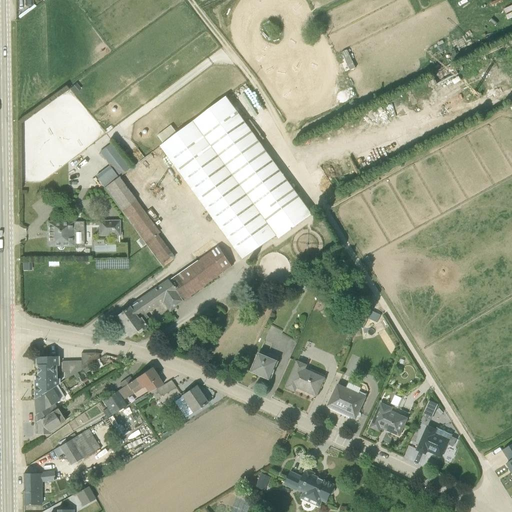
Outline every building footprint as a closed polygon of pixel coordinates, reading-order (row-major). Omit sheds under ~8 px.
[(473,28),(477,37),(487,33),(483,24),(473,28)] [(431,72),(436,79),(455,68),(451,61),(431,72)] [(492,80),(494,88),(511,84),(508,70),(497,72),(499,79),(492,80)] [(311,214),(226,97),(160,145),(159,146),(242,260),(275,236),(278,239),(311,214)] [(130,168),(111,143),(99,152),(111,168),(97,178),(104,188),(119,177),(130,168)] [(163,267),(174,258),(158,235),(159,233),(119,177),(104,188),(163,267)] [(98,221),(98,237),(120,236),(120,220),(98,221)] [(47,223),(48,246),(56,246),(59,250),(60,250),(62,250),(64,247),(74,247),(74,246),(75,246),(77,248),(79,248),(81,246),(84,246),(83,222),(47,223)] [(175,306),(232,267),(216,244),(196,258),(195,259),(196,261),(168,280),(115,318),(128,337),(136,331),(138,333),(147,327),(146,325),(150,321),(145,315),(162,303),(169,313),(176,308),(175,306)] [(251,372),(269,380),(278,358),(270,354),(269,355),(260,352),(259,354),(258,353),(251,372)] [(98,354),(94,353),(81,353),(81,361),(61,362),(62,372),(64,373),(64,380),(98,359),(98,354)] [(58,372),(57,358),(36,358),(36,381),(33,381),(34,399),(57,385),(58,384),(58,380),(54,379),(54,373),(58,372)] [(102,366),(98,360),(93,363),(96,367),(93,369),(95,371),(102,366)] [(297,361),(284,388),(294,393),(296,389),(316,397),(325,378),(305,369),(307,365),(297,361)] [(143,388),(158,378),(151,367),(102,402),(107,409),(102,412),(106,418),(126,406),(123,401),(134,393),(134,394),(143,388)] [(132,381),(129,377),(119,384),(121,388),(132,381)] [(150,392),(155,400),(163,396),(164,398),(167,395),(166,393),(176,388),(171,381),(156,390),(155,390),(155,389),(150,392)] [(337,384),(326,407),(355,420),(356,418),(358,418),(360,417),(361,416),(360,413),(359,413),(366,397),(365,397),(366,395),(359,392),(360,389),(348,383),(345,388),(337,384)] [(34,399),(34,423),(57,409),(54,404),(59,401),(59,400),(64,398),(57,385),(34,399)] [(195,387),(180,397),(192,413),(207,403),(195,387)] [(394,395),(390,404),(397,407),(401,399),(394,395)] [(436,403),(429,401),(425,414),(433,416),(436,403)] [(380,403),(369,428),(379,432),(381,429),(399,437),(407,419),(391,411),(392,408),(380,403)] [(34,423),(34,435),(50,435),(50,432),(61,425),(60,424),(64,422),(57,409),(34,423)] [(117,425),(112,416),(108,419),(113,428),(117,425)] [(163,418),(160,424),(166,427),(170,421),(163,418)] [(426,427),(417,450),(425,454),(426,450),(440,457),(446,444),(452,446),(455,439),(450,437),(451,435),(436,428),(435,431),(426,427)] [(88,429),(53,450),(57,457),(63,454),(70,465),(99,448),(88,429)] [(511,443),(502,450),(509,462),(506,464),(509,468),(508,469),(511,474),(511,473),(511,443)] [(289,472),(283,485),(296,491),(297,490),(302,493),(299,499),(319,508),(322,502),(326,504),(330,495),(332,495),(334,490),(333,488),(334,486),(313,476),(314,474),(307,470),(306,472),(304,472),(301,477),(289,472)] [(53,481),(53,471),(42,473),(42,474),(23,474),(23,505),(41,505),(41,482),(53,481)] [(267,472),(261,486),(266,488),(272,475),(267,472)] [(75,492),(83,504),(96,495),(88,483),(75,492)]
